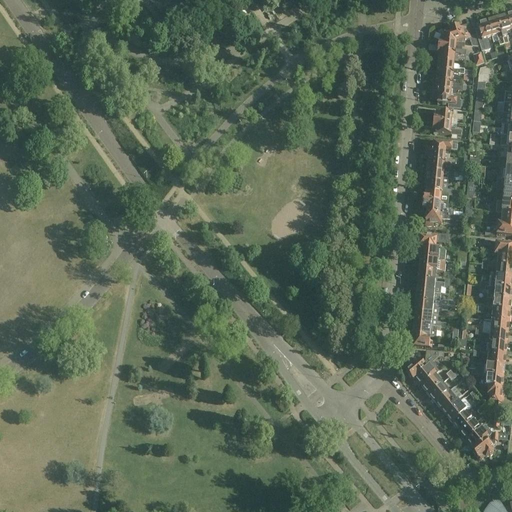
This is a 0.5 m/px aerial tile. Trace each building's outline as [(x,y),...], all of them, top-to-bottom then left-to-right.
[(149,0),(169,26),(199,5),(195,0),(149,0)] [(511,33),(505,16),(499,18),(500,20),(497,21),(505,46),(509,45),(506,35),(511,33)] [(505,46),(497,21),(487,24),(492,39),(497,37),(500,48),(505,46)] [(487,40),(492,39),(487,24),(477,27),(485,52),(490,51),(487,40)] [(465,30),(465,28),(450,32),(451,34),(444,37),(443,45),(456,47),(465,47),(465,42),(470,40),(472,48),(478,49),(475,37),(470,38),(468,30),(465,30)] [(439,55),(466,58),(466,54),(467,53),(456,51),(456,47),(443,45),(439,45),(438,55),(439,55)] [(466,62),(466,58),(439,55),(438,65),(454,67),(455,61),(466,62)] [(483,66),(481,56),(479,57),(473,58),(476,68),(483,66)] [(464,78),(464,77),(465,72),(459,72),(459,67),(454,67),(438,65),(437,75),(464,78)] [(478,78),(488,77),(491,77),(488,68),(480,71),(478,78)] [(464,78),(437,75),(436,85),(453,86),(453,81),(467,83),(467,78),(464,77),(464,78)] [(453,86),(436,85),(436,89),(432,89),(431,94),(456,97),(456,92),(466,93),(467,88),(463,87),(453,86)] [(431,100),(438,101),(438,105),(448,106),(448,110),(461,111),(462,102),(460,102),(461,97),(456,97),(431,94),(431,100)] [(503,116),(511,116),(511,105),(504,105),(503,116)] [(434,117),(433,124),(452,126),(457,126),(458,121),(463,122),(464,116),(457,116),(457,113),(445,112),(445,114),(436,114),(436,118),(434,117)] [(501,126),(511,127),(511,116),(503,116),(501,126)] [(451,131),(452,126),(433,124),(433,131),(435,131),(434,135),(461,137),(462,132),(451,131)] [(426,148),(425,154),(445,156),(446,151),(457,152),(457,146),(433,144),(433,148),(426,148)] [(450,156),(445,156),(425,154),(425,159),(429,160),(428,164),(444,166),(450,167),(455,167),(456,162),(450,161),(450,156)] [(498,169),(506,170),(511,170),(511,159),(507,159),(499,158),(498,169)] [(444,166),(428,164),(427,174),(454,177),(455,172),(449,171),(450,167),(444,166)] [(468,177),(477,178),(478,169),(469,168),(468,177)] [(459,177),(454,177),(427,174),(426,184),(448,186),(448,181),(459,182),(459,177)] [(448,186),(426,184),(425,194),(449,196),(452,196),(453,191),(448,191),(448,186)] [(503,203),(511,204),(511,193),(504,192),(503,203)] [(423,197),(423,204),(443,206),(448,206),(449,196),(425,194),(425,197),(423,197)] [(511,215),(511,204),(503,203),(497,203),(496,214),(502,214),(511,215)] [(427,211),(427,214),(453,217),(454,212),(449,211),(449,206),(448,206),(443,206),(423,204),(422,210),(427,211)] [(455,217),(453,217),(427,214),(425,227),(433,228),(434,225),(441,226),(442,221),(453,222),(453,221),(460,222),(461,218),(459,217),(455,217)] [(511,215),(502,214),(501,225),(498,224),(498,225),(511,226),(511,215)] [(511,226),(498,225),(497,236),(511,237),(511,226)] [(418,249),(439,251),(439,250),(436,250),(436,244),(450,246),(451,237),(436,236),(436,238),(424,236),(424,239),(419,238),(418,249)] [(498,257),(511,258),(511,246),(496,245),(495,257),(498,257)] [(439,251),(418,249),(417,259),(420,259),(420,260),(445,263),(446,252),(439,251)] [(511,258),(498,257),(497,267),(511,268),(511,258)] [(420,260),(418,271),(436,273),(445,274),(446,263),(445,263),(420,260)] [(511,268),(497,267),(496,279),(511,280),(511,268)] [(435,284),(436,273),(418,271),(417,282),(435,284)] [(486,289),(511,291),(511,280),(496,279),(490,278),(489,285),(486,284),(486,288),(486,289)] [(444,285),(435,284),(417,282),(416,293),(434,295),(441,296),(441,289),(444,289),(444,285)] [(487,300),(493,300),(511,302),(511,295),(511,291),(486,289),(485,293),(488,293),(487,300)] [(434,295),(416,293),(415,304),(442,307),(442,303),(440,303),(441,296),(434,295)] [(511,302),(493,300),(492,311),(510,313),(511,302)] [(442,307),(415,304),(414,315),(438,318),(439,311),(441,311),(442,307)] [(510,313),(492,311),(491,322),(509,324),(510,313)] [(414,315),(413,326),(431,328),(440,329),(440,324),(437,324),(438,318),(414,315)] [(509,324),(491,322),(490,333),(508,335),(509,324)] [(440,329),(431,328),(413,326),(412,337),(430,339),(436,339),(437,333),(439,333),(440,329)] [(508,335),(490,333),(489,344),(507,346),(508,335)] [(429,344),(430,339),(412,337),(411,344),(414,345),(414,349),(432,350),(432,344),(429,344)] [(507,346),(489,344),(488,355),(506,357),(507,346)] [(506,357),(488,355),(487,366),(505,368),(506,357)] [(406,374),(413,381),(428,368),(425,370),(417,359),(409,365),(412,369),(406,374)] [(421,387),(421,388),(435,377),(439,373),(437,370),(437,368),(436,367),(434,365),(433,365),(432,365),(432,364),(428,368),(413,381),(419,389),(421,387)] [(486,377),(504,379),(505,368),(487,366),(478,365),(478,372),(477,376),(486,377)] [(459,377),(456,373),(453,376),(449,379),(452,383),(459,377)] [(428,397),(442,385),(435,377),(421,388),(428,397)] [(504,379),(486,377),(485,381),(485,388),(488,389),(503,390),(504,379)] [(435,405),(449,394),(442,385),(428,397),(435,405)] [(449,394),(435,405),(442,413),(442,414),(444,415),(459,402),(458,401),(462,397),(455,389),(449,394)] [(503,391),(503,390),(488,389),(487,397),(490,397),(489,404),(490,404),(489,410),(501,411),(501,405),(504,405),(505,391),(503,391)] [(474,392),(465,399),(468,403),(473,399),(474,400),(478,397),(474,392)] [(460,403),(459,402),(444,415),(452,425),(466,414),(463,410),(467,406),(463,401),(460,403)] [(481,409),(481,410),(477,413),(480,417),(489,409),(486,405),(481,409)] [(466,414),(452,425),(459,434),(466,428),(473,422),(466,414)] [(480,431),(473,422),(466,428),(459,434),(466,442),(480,431)] [(465,444),(472,452),(487,439),(488,439),(492,435),(485,426),(480,431),(466,442),(467,443),(465,444)] [(485,441),(491,448),(495,444),(495,442),(498,443),(498,436),(493,435),(492,435),(488,439),(485,441)] [(493,456),(494,451),(491,448),(485,441),(488,439),(487,439),(472,452),(478,460),(483,455),(486,458),(490,459),(493,456)]
